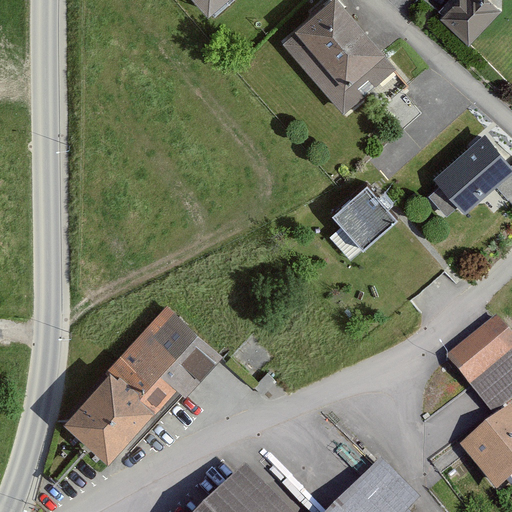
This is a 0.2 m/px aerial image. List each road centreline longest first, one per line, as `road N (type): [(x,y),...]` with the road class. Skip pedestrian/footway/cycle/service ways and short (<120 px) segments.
road 1 (tertiary): [(10,511),(39,418),(53,325),(49,0)]
road 2 (unclassified): [(87,511),(389,368),(511,264)]
